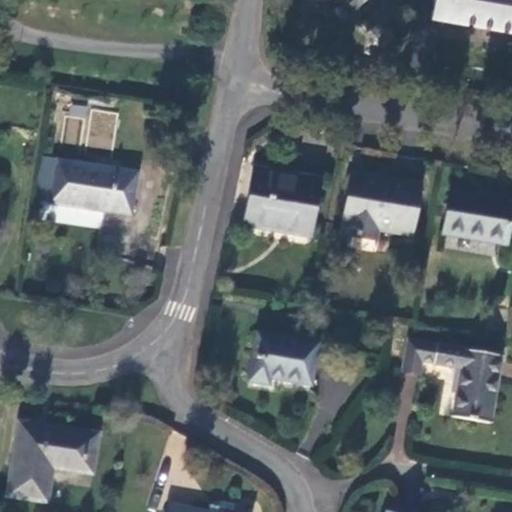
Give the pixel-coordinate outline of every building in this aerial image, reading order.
[(315,0),(315,3),(343,4),(351,13),(366,0),(315,0)] [(511,31),(511,0),(434,0),(431,18),(511,31)] [(57,160),(41,158),(36,193),(52,195),(57,160)] [(51,204),(128,216),(135,174),(57,160),(52,195),(51,204)] [(320,180),(254,167),(244,225),(310,237),(320,180)] [(420,184),(351,173),(343,221),(345,222),(343,233),(375,240),(379,227),(411,233),(420,184)] [(511,208),(511,198),(450,187),(443,235),(506,246),(511,208)] [(316,343),(258,332),(249,380),(267,383),(269,376),(310,384),(316,343)] [(421,362),(424,342),(408,339),(402,372),(418,375),(421,362)] [(501,356),(424,342),(421,362),(461,368),(453,416),(489,422),(501,356)] [(98,434),(20,421),(6,497),(48,503),(53,469),(92,476),(98,434)]
